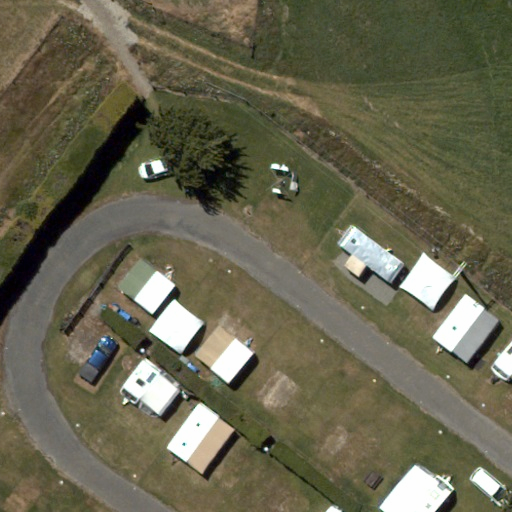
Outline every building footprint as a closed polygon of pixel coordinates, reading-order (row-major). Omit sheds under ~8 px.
[(359,206),(324,251),(372,288),(406,243),(359,206)] [(172,282),(131,250),(104,283),(144,315),(172,282)] [(439,340),(459,312),(435,295),(446,279),(426,265),(395,308),(439,340)] [(261,339),(224,308),(186,352),(223,384),(261,339)] [(126,345),(81,312),(51,352),(96,385),(126,345)] [(511,344),(498,363),(511,374),(511,344)] [(302,382),(261,351),(233,389),(274,420),(302,382)] [(194,394),(150,362),(121,401),(165,433),(194,394)] [(387,457),(343,416),(313,449),(331,466),(319,479),(344,503),(387,457)] [(454,511),(464,501),(427,467),(386,511),(454,511)] [(334,511),(324,503),(315,511),(334,511)]
